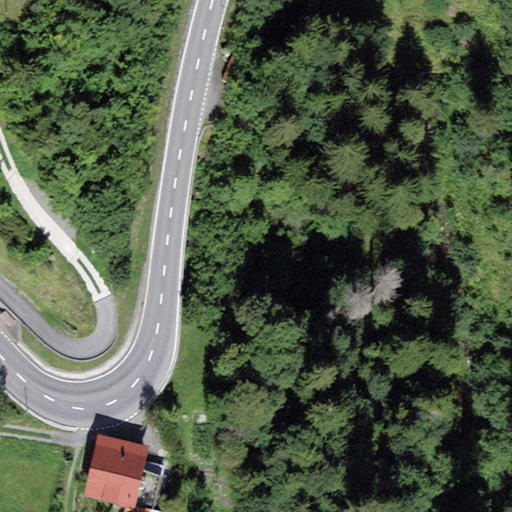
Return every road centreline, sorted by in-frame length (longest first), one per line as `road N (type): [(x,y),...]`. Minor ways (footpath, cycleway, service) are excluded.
road 1 (secondary): [(212,0),(143,372),(111,403),(83,408),(39,392),(0,355)]
road 2 (track): [(0,286),(73,348),(102,343),(108,326),(92,273),(20,191),(0,143)]
